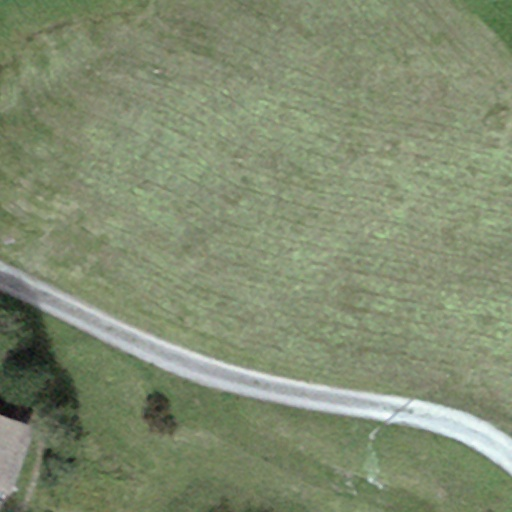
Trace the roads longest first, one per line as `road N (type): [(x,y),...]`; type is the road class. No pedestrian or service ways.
road 1 (track): [(511,458),(425,417),(193,370),(0,275)]
road 2 (track): [(193,370),(263,448),(416,511)]
